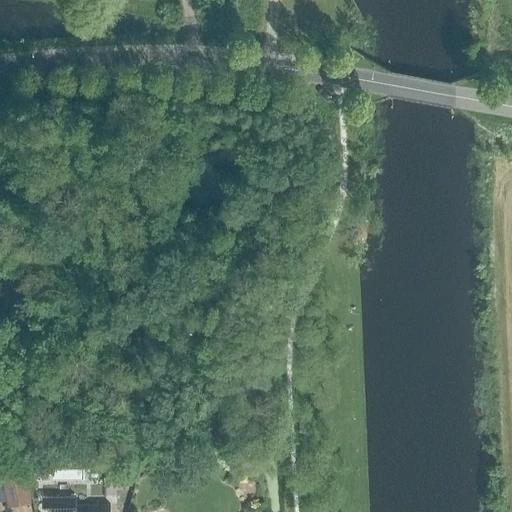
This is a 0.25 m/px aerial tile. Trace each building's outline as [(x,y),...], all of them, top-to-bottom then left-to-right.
[(0,254),(0,279),(38,280),(39,255),(0,254)] [(38,280),(0,279),(0,311),(38,312),(38,280)] [(104,469),(104,486),(132,486),(132,468),(104,469)] [(1,481),(7,508),(31,503),(25,476),(1,481)] [(108,511),(109,505),(75,505),(75,497),(53,497),(53,511),(108,511)]
